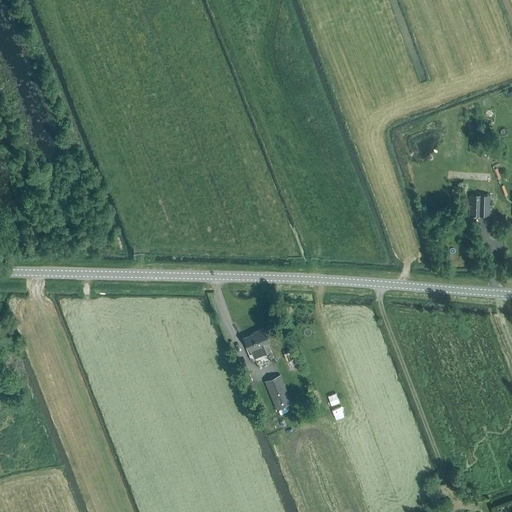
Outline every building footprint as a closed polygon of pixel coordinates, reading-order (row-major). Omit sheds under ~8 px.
[(511,174),(511,161),(480,161),(480,174),(511,174)] [(470,194),(469,214),(490,214),(490,195),(470,194)] [(263,353),(270,350),(267,342),(269,342),(263,328),(257,330),(257,331),(245,337),(250,349),(260,345),(263,353)] [(243,373),(247,387),(252,386),(248,372),(243,373)] [(275,409),(291,402),(280,375),(264,381),(275,409)] [(260,416),(266,413),(263,407),(257,410),(260,416)]
